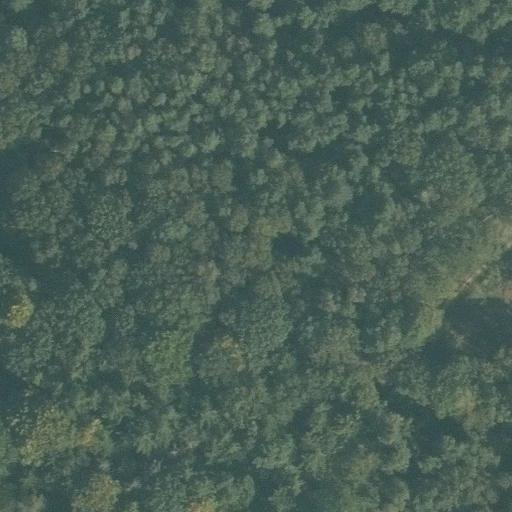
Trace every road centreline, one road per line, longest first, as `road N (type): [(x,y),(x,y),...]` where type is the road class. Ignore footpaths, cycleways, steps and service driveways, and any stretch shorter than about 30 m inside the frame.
road 1 (track): [(0,266),(377,358)]
road 2 (track): [(511,198),(420,265),(377,358)]
road 3 (track): [(377,358),(343,511)]
